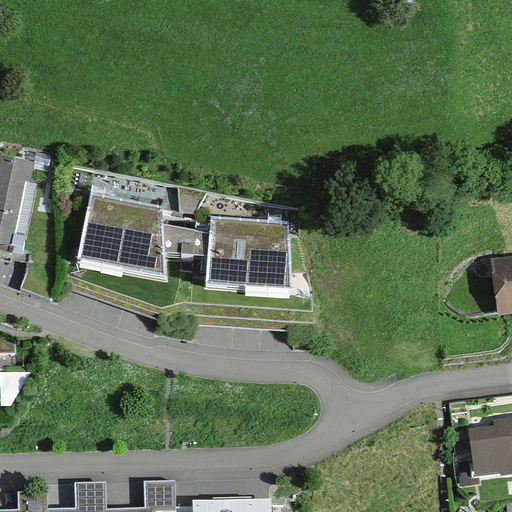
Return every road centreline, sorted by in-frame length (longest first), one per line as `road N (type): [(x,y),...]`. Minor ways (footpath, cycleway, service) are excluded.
road 1 (residential): [(0,296),(174,361),(317,376),(351,421)]
road 2 (residential): [(351,421),(308,446),(266,457),(0,465)]
road 3 (residential): [(511,372),(410,388),(351,421)]
